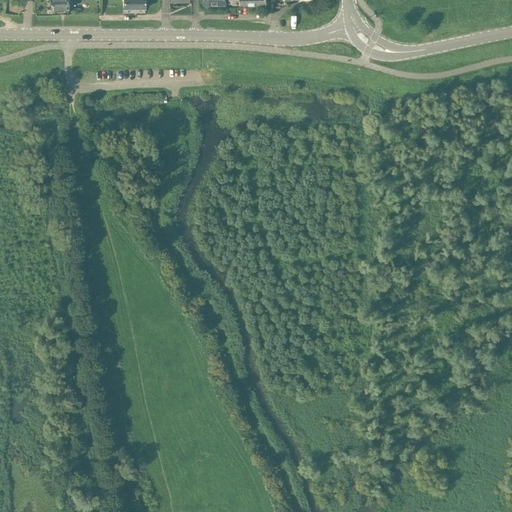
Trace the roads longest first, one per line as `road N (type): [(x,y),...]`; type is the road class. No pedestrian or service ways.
road 1 (track): [(164,511),(77,151),(71,87)]
road 2 (tertiary): [(275,37),(0,33)]
road 3 (residential): [(100,17),(274,16),(275,37)]
road 4 (tertiary): [(511,31),(400,51),(384,50),(352,26)]
